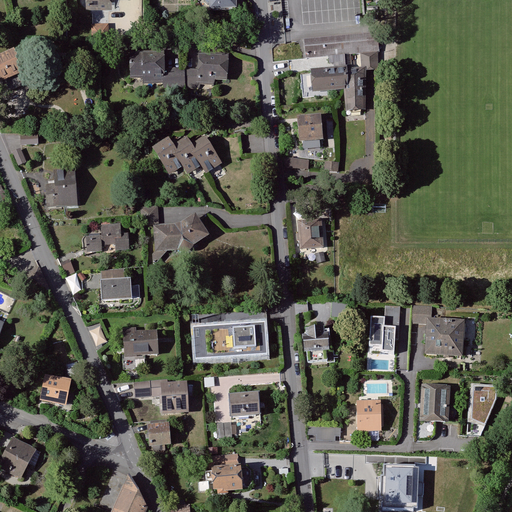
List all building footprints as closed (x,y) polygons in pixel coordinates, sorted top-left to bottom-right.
[(114,9),(113,0),(87,0),(87,9),(114,9)] [(238,16),(237,0),(210,0),(210,16),(238,16)] [(109,41),(109,26),(92,26),(92,41),(109,41)] [(329,56),(330,68),(346,67),(345,56),(361,54),(362,68),(367,68),(367,72),(379,71),(378,53),(380,53),(377,33),(366,34),(304,40),(306,59),(329,56)] [(166,88),(187,88),(186,70),(167,69),(166,54),(131,54),(131,83),(143,82),(144,86),(166,86),(166,88)] [(186,67),(186,70),(187,88),(187,90),(200,90),(202,86),(215,87),(217,84),(229,84),(230,57),(201,55),(200,68),(186,67)] [(15,57),(0,63),(0,90),(24,80),(15,57)] [(313,93),(344,91),(347,69),(347,67),(346,67),(330,68),(311,70),(313,93)] [(362,68),(347,69),(344,91),(346,113),(366,111),(367,72),(367,68),(362,68)] [(297,119),(299,144),(324,142),(321,117),(297,119)] [(38,145),(38,135),(21,136),(21,146),(38,145)] [(190,146),(200,168),(205,176),(222,165),(204,138),(190,146)] [(200,168),(190,146),(186,139),(172,147),(182,169),(187,177),(200,168)] [(182,169),(172,147),(167,140),(151,150),(168,177),(182,169)] [(27,163),(21,149),(12,152),(18,166),(27,163)] [(309,171),(309,161),(284,158),(285,169),(309,171)] [(339,164),(325,163),(325,172),(338,173),(339,164)] [(78,206),(75,169),(53,171),(55,184),(45,185),(47,209),(78,206)] [(160,224),(158,207),(141,208),(142,225),(160,224)] [(175,226),(154,228),(156,254),(179,252),(184,253),(192,252),(195,247),(211,237),(197,215),(182,224),(175,226)] [(300,251),(324,249),(321,221),(297,223),(300,251)] [(130,250),(128,234),(122,234),(121,224),(100,226),(101,236),(86,237),(87,253),(102,252),(102,246),(115,245),(116,251),(130,250)] [(326,262),(324,253),(315,255),(317,264),(326,262)] [(75,273),(70,261),(61,264),(67,276),(75,273)] [(49,290),(39,268),(18,277),(47,291),(49,290)] [(131,288),(131,280),(125,281),(125,271),(101,272),(103,303),(132,300),(132,299),(140,299),(139,287),(131,288)] [(86,279),(81,273),(78,276),(83,282),(86,279)] [(77,274),(65,279),(73,297),(81,291),(77,274)] [(464,361),(466,324),(432,322),(433,308),(413,307),(412,325),(428,325),(426,359),(464,361)] [(385,319),(371,318),(369,347),(382,348),(382,353),(393,354),(395,338),(398,338),(400,309),(385,308),(385,319)] [(265,324),(193,329),(196,363),(268,358),(265,324)] [(100,328),(90,333),(97,348),(107,343),(100,328)] [(159,356),(158,332),(137,333),(137,329),(123,330),(125,361),(137,360),(137,357),(159,356)] [(325,329),(306,331),(306,335),(303,336),(304,354),(331,351),(329,333),(326,333),(325,329)] [(66,407),(71,382),(45,377),(40,402),(66,407)] [(190,415),(188,384),(168,385),(168,381),(134,383),(135,399),(162,397),(164,417),(190,415)] [(504,386),(471,386),(467,435),(480,437),(485,426),(504,386)] [(452,390),(423,388),(421,425),(450,427),(452,390)] [(262,417),(260,395),(230,397),(232,420),(262,417)] [(382,434),(381,403),(357,403),(358,434),(382,434)] [(233,438),(232,424),(217,425),(218,440),(233,438)] [(172,448),(170,425),(148,427),(150,450),(172,448)] [(341,429),(308,428),(308,436),(317,436),(317,442),(336,442),(336,439),(341,439),(341,429)] [(13,437),(0,461),(0,468),(20,480),(36,450),(13,437)] [(243,494),(241,468),(239,469),(238,455),(208,458),(210,471),(213,471),(215,494),(224,493),(224,495),(243,494)] [(418,468),(383,467),(383,479),(377,478),(377,499),(382,499),(382,510),(417,511),(418,497),(423,497),(423,483),(418,483),(418,468)] [(288,469),(280,470),(281,478),(289,477),(288,469)] [(147,511),(148,510),(129,476),(113,511),(147,511)]
